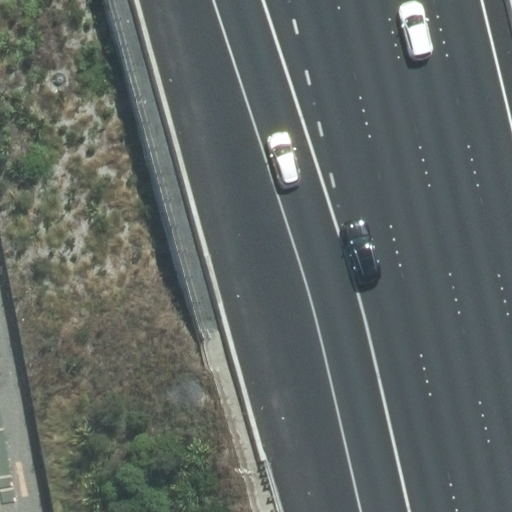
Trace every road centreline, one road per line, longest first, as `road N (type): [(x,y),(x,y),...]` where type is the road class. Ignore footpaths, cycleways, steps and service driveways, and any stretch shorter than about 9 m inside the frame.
road 1 (motorway): [(481,511),(293,0)]
road 2 (motorway): [(487,511),(388,0)]
